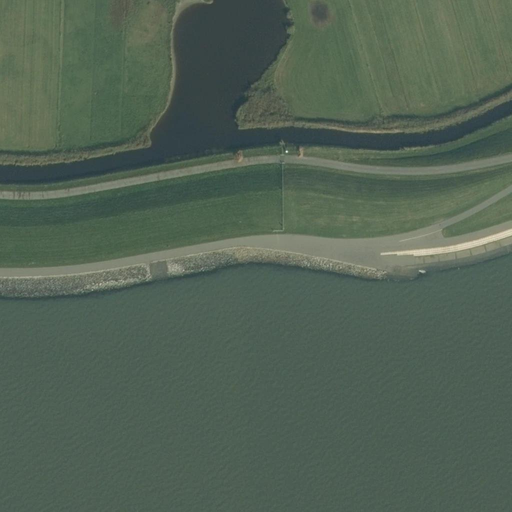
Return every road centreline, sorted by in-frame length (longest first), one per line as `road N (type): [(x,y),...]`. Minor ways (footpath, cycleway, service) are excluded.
road 1 (unclassified): [(511,161),(413,175),(279,162),(53,199),(0,198)]
road 2 (unclassified): [(0,272),(90,267),(254,238),(389,254)]
road 3 (unclassified): [(389,254),(511,194)]
road 4 (unclassified): [(389,254),(451,251),(511,235)]
